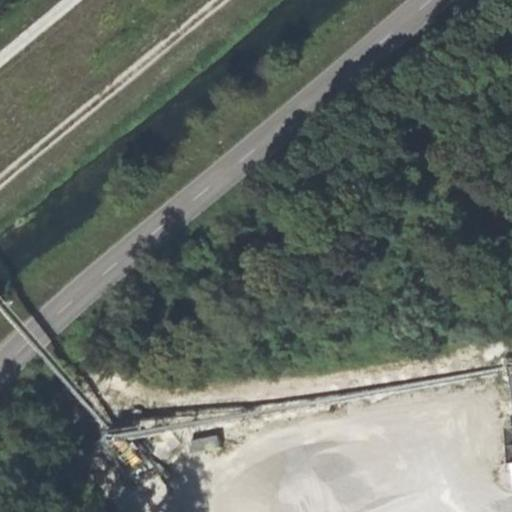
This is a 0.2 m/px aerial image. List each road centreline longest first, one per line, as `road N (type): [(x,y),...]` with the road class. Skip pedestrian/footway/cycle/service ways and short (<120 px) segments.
road 1 (tertiary): [(437,0),(0,373)]
road 2 (track): [(216,0),(0,188)]
